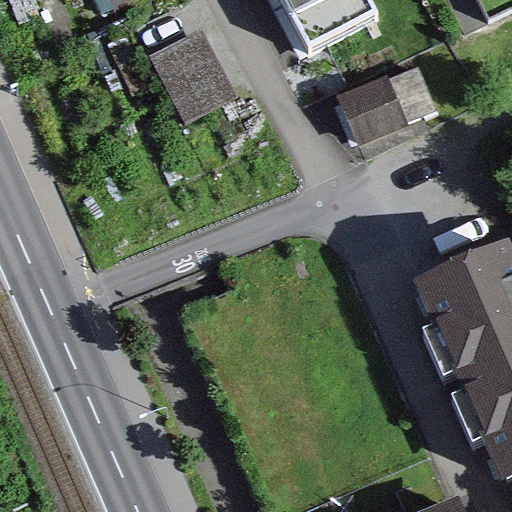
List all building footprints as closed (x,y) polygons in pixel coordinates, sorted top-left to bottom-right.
[(262,0),(300,71),(385,26),(371,0),(262,0)] [(239,105),(203,35),(150,63),(186,132),(239,105)] [(421,100),(404,59),(309,98),(332,153),(356,143),(350,129),(421,100)] [(428,299),(468,395),(511,376),(511,276),(508,266),(428,299)] [(511,376),(468,395),(509,490),(511,488),(511,376)]
